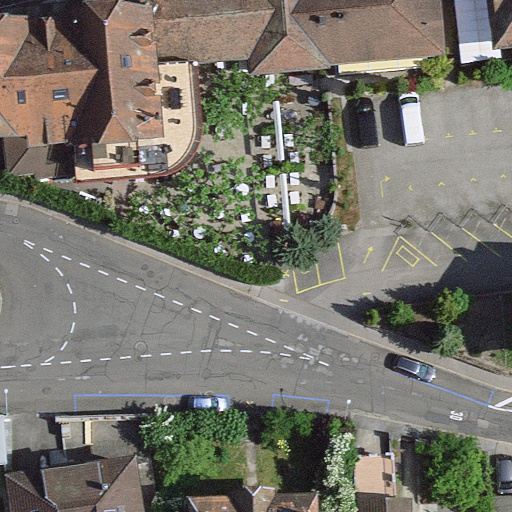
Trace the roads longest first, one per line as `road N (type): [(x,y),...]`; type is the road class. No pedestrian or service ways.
road 1 (residential): [(167,321),(511,422)]
road 2 (residential): [(0,226),(167,321)]
road 3 (residential): [(167,321),(0,368)]
